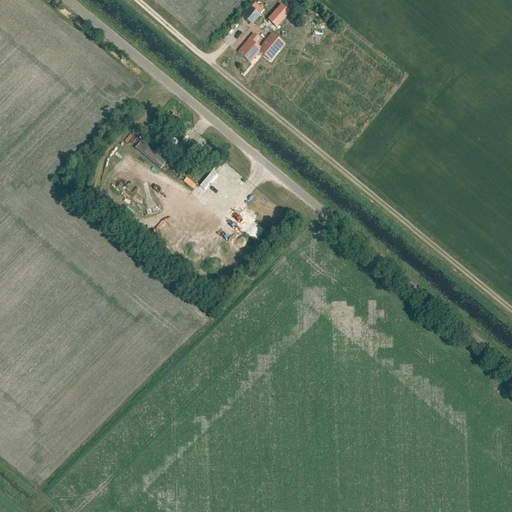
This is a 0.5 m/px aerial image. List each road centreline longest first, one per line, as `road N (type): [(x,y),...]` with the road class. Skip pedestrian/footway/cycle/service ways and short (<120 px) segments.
road 1 (unclassified): [(511,370),(66,0)]
road 2 (track): [(511,311),(136,0)]
